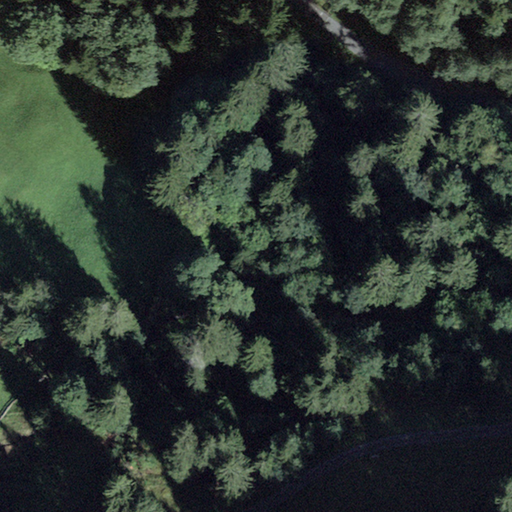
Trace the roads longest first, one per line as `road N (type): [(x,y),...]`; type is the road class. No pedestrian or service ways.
road 1 (track): [(259,511),(402,438),(511,429)]
road 2 (track): [(315,0),(366,40),(511,92)]
